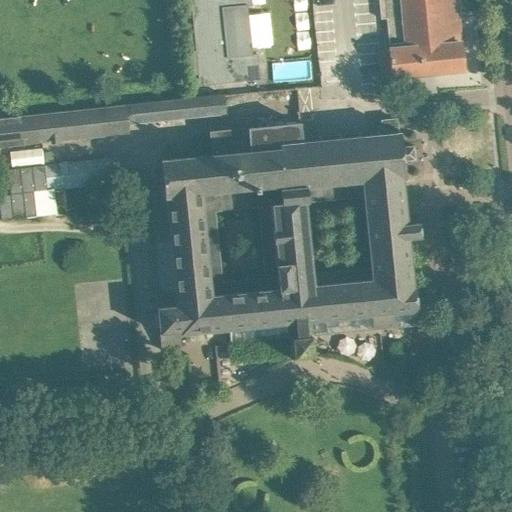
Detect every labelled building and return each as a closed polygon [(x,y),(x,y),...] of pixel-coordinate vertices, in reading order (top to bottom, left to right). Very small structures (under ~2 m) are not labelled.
[(189,0),(195,50),(185,51),(188,76),(198,75),(199,85),(259,79),(256,54),(251,54),(247,5),(251,5),(251,0),(189,0)] [(378,51),(381,78),(463,70),(456,0),(378,0),(380,19),(386,18),(389,49),(388,49),(388,50),(378,51)] [(0,145),(127,132),(127,124),(225,113),(223,94),(0,118),(0,145)] [(209,131),(211,155),(211,156),(250,152),(254,186),(253,186),(254,194),(401,180),(402,180),(402,176),(403,176),(401,162),(416,160),(414,145),(400,147),(398,132),(396,119),(381,120),(382,130),(300,138),(299,122),(209,131)] [(373,330),(393,328),(392,312),(416,310),(413,286),(412,286),(407,237),(419,236),(418,222),(406,223),(401,180),(254,194),(253,186),(254,186),(250,152),(211,156),(211,155),(160,160),(164,195),(165,195),(167,220),(152,222),(154,242),(169,240),(175,305),(156,307),(158,333),(178,331),(178,334),(228,329),(229,343),(291,337),(293,356),(312,355),(310,335),(305,336),(304,321),(312,320),(313,328),(321,327),(321,320),(372,314),(373,330)] [(43,165),(7,169),(10,194),(34,191),(46,190),(43,165)] [(54,190),(51,190),(53,213),(53,215),(66,214),(64,189),(54,190)] [(10,194),(0,194),(0,218),(0,220),(37,215),(34,191),(10,194)]
